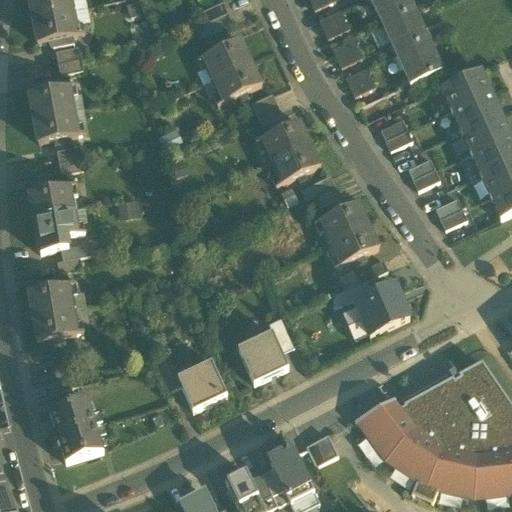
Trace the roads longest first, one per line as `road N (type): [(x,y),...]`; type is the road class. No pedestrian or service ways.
road 1 (residential): [(418,339),(190,459),(68,511)]
road 2 (residential): [(273,0),(302,66),(435,263)]
road 3 (residential): [(0,321),(43,511)]
